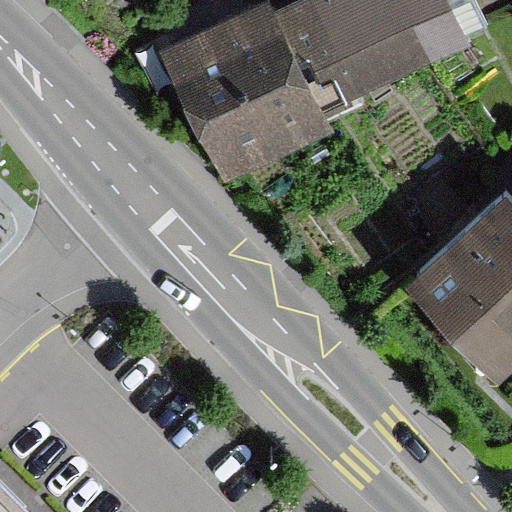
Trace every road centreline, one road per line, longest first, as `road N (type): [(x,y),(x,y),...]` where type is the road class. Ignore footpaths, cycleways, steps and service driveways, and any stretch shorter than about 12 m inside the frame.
road 1 (primary): [(437,511),(125,180)]
road 2 (primary): [(125,180),(0,43)]
road 3 (residential): [(0,306),(125,180)]
